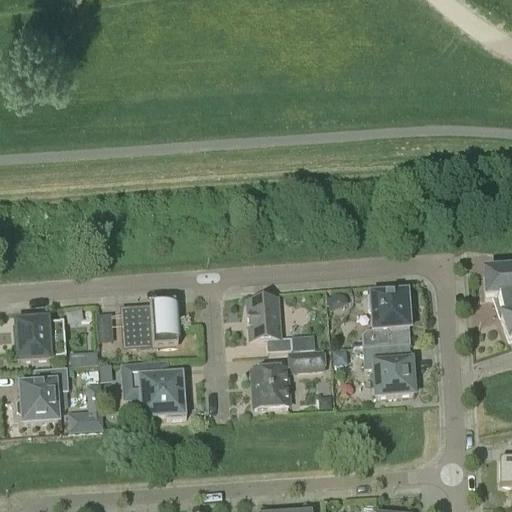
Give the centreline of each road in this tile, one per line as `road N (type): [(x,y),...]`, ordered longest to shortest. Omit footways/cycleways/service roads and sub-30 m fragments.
road 1 (residential): [(24,511),(35,503),(457,476)]
road 2 (residential): [(207,280),(410,265),(437,273)]
road 3 (residential): [(0,296),(207,280)]
road 4 (residential): [(457,476),(437,273)]
road 5 (residential): [(217,428),(207,280)]
